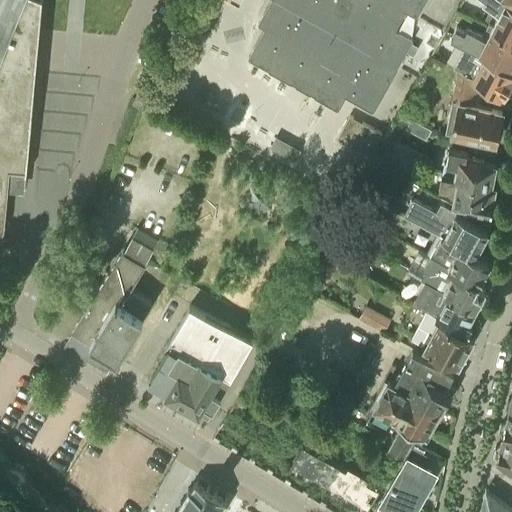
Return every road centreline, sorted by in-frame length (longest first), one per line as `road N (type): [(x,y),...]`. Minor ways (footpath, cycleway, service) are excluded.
road 1 (unclassified): [(302,511),(0,323)]
road 2 (residential): [(460,511),(494,353),(511,322)]
